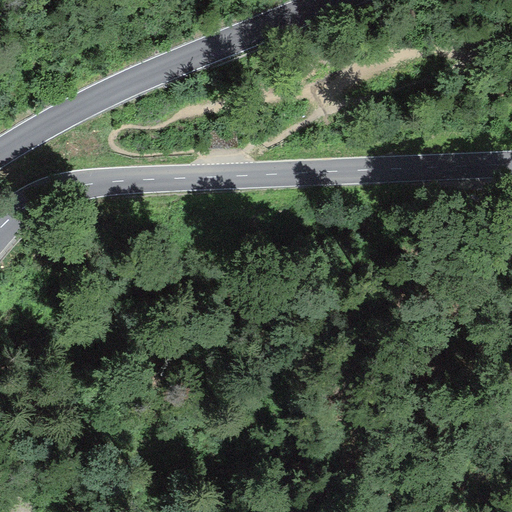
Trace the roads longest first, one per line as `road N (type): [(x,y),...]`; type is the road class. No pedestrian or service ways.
road 1 (tertiary): [(511,164),(65,190),(19,207),(0,228)]
road 2 (tertiary): [(0,152),(145,68),(341,0)]
